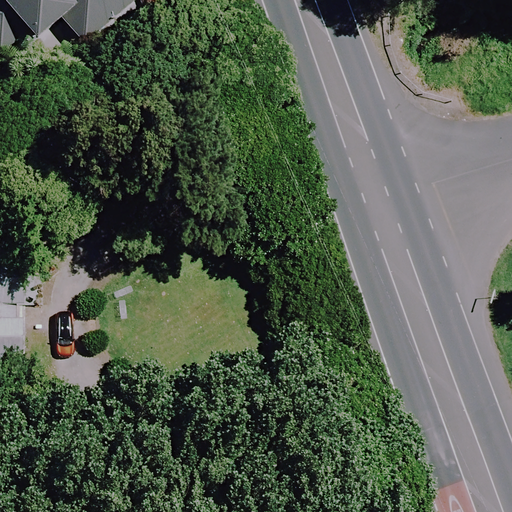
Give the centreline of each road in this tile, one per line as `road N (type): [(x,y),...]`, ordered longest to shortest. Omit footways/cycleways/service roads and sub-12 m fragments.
road 1 (secondary): [(490,511),(379,204)]
road 2 (secondary): [(379,204),(306,0)]
road 3 (unclassified): [(379,204),(511,165)]
